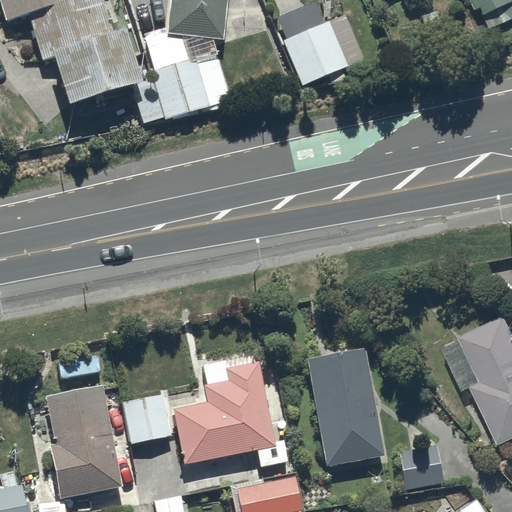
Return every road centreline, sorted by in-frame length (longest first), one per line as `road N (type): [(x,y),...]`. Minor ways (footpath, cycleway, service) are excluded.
road 1 (trunk): [(359,189),(0,260)]
road 2 (trunk): [(359,189),(511,121)]
road 3 (trunk): [(511,159),(359,189)]
